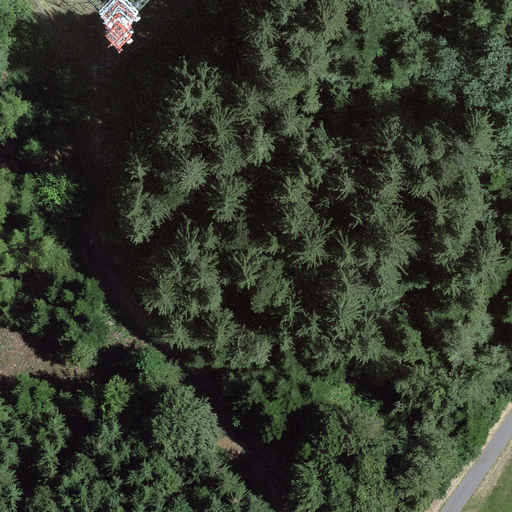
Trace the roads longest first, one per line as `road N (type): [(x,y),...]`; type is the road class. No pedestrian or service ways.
road 1 (track): [(299,511),(113,286),(0,120)]
road 2 (unclassified): [(445,511),(511,412)]
